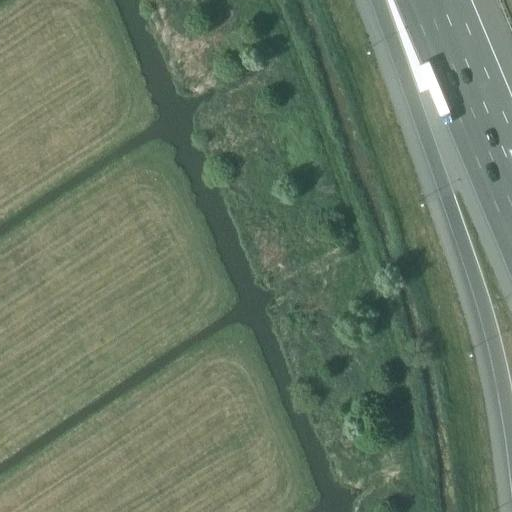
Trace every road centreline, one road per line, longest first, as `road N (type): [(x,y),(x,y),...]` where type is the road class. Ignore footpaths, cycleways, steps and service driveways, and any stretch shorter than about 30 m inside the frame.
road 1 (motorway): [(396,0),(412,95),(481,294),(511,427)]
road 2 (motorway): [(432,0),(511,186)]
